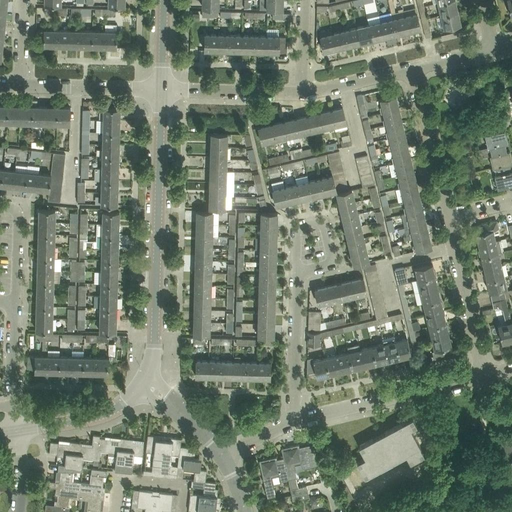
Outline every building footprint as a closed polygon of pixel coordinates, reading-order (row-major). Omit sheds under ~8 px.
[(282,0),(267,0),(267,9),(283,9),(283,8),(282,8),(282,0)] [(448,0),(438,3),(441,15),(457,11),(454,0),(448,0)] [(457,11),(441,15),(444,28),(447,27),(453,25),(460,24),(457,11)] [(391,12),(379,15),(381,22),(382,27),(384,36),(396,34),(393,19),(391,12)] [(417,13),(405,16),(408,31),(420,28),(417,13)] [(405,16),(393,19),(396,34),(408,31),(405,16)] [(428,18),(422,20),(426,37),(432,36),(428,18)] [(381,22),(369,24),(372,39),(384,36),(381,22)] [(369,24),(357,27),(360,42),(372,39),(369,24)] [(357,27),(345,30),(348,45),(360,42),(357,27)] [(43,45),(56,45),(56,29),(44,29),(44,31),(44,37),(43,45)] [(56,45),(68,46),(68,30),(56,29),(56,45)] [(68,46),(80,46),(80,30),(68,30),(68,46)] [(80,46),(92,46),(92,30),(80,30),(80,46)] [(92,46),(104,47),(104,30),(92,30),(92,46)] [(104,30),(104,47),(116,47),(117,31),(104,30)] [(345,30),(333,33),(336,48),(348,45),(345,30)] [(336,48),(333,33),(320,36),(324,51),(336,48)] [(204,50),(218,50),(218,35),(205,34),(204,50)] [(218,50),(232,50),(232,35),(218,35),(218,50)] [(232,50),(245,51),(246,35),(232,35),(232,50)] [(245,51),(259,51),(259,36),(246,35),(245,51)] [(259,51),(273,51),(273,36),(259,36),(259,51)] [(273,36),(273,51),(287,52),(287,41),(285,41),(285,36),(273,36)] [(448,84),(449,105),(467,104),(466,83),(448,84)] [(363,94),(357,95),(361,114),(367,112),(363,94)] [(396,95),(378,100),(380,99),(382,106),(380,107),(381,113),(383,112),(383,113),(399,109),(399,108),(398,108),(396,98),(396,95)] [(0,122),(7,122),(8,99),(3,99),(3,105),(0,104),(0,122)] [(7,122),(20,123),(20,105),(13,105),(13,99),(8,99),(7,122)] [(20,123),(32,123),(33,100),(28,100),(28,106),(20,105),(20,123)] [(32,123),(44,123),(45,106),(37,106),(37,100),(33,100),(32,123)] [(44,123),(57,124),(57,100),(53,100),(53,106),(45,106),(44,123)] [(57,100),(57,124),(70,124),(70,107),(62,106),(62,100),(57,100)] [(104,107),(104,120),(120,120),(120,108),(104,107)] [(342,107),(331,110),(334,125),(335,130),(348,127),(346,122),(345,116),(343,107),(342,107)] [(385,119),(383,119),(384,125),(386,125),(402,122),(402,120),(401,121),(400,116),(399,110),(399,109),(383,113),(384,116),(385,118),(385,119)] [(331,110),(319,113),(322,128),(334,125),(331,110)] [(319,113),(307,116),(310,131),(322,128),(319,113)] [(485,134),(488,146),(490,146),(505,142),(505,143),(508,142),(506,133),(503,133),(498,115),(478,119),(480,127),(485,126),(487,133),(485,134)] [(307,116),(295,119),(299,134),(310,131),(307,116)] [(96,119),(96,132),(103,132),(119,132),(120,120),(104,120),(96,119)] [(295,119),(283,121),(287,137),(288,143),(300,140),(299,134),(295,119)] [(283,121),(271,124),(275,139),(287,137),(283,121)] [(388,131),(386,132),(387,138),(389,137),(389,138),(405,134),(405,133),(404,133),(402,123),(402,122),(386,125),(388,131)] [(275,139),(271,124),(261,127),(261,126),(259,127),(263,142),(275,139)] [(212,133),(212,134),(212,146),(227,146),(227,144),(228,134),(230,134),(231,128),(231,127),(218,127),(217,133),(212,133)] [(103,132),(103,143),(119,144),(119,132),(103,132)] [(252,144),(250,134),(244,136),(246,145),(252,144)] [(391,144),(389,144),(390,150),(392,150),(408,147),(407,145),(405,135),(405,134),(389,138),(391,144)] [(341,140),(342,146),(352,144),(350,138),(341,140)] [(336,142),(326,144),(328,150),(337,147),(336,142)] [(493,167),(494,166),(510,163),(511,162),(511,160),(510,153),(508,154),(505,143),(505,142),(490,146),(488,146),(478,149),(480,157),(490,155),(493,167)] [(103,143),(103,156),(119,156),(119,144),(103,143)] [(326,144),(316,146),(318,152),(328,150),(326,144)] [(471,144),(463,146),(465,152),(472,151),(471,144)] [(8,146),(7,154),(17,155),(18,147),(8,146)] [(212,146),(211,158),(227,159),(227,146),(212,146)] [(18,147),(17,155),(26,156),(27,148),(18,147)] [(394,156),(392,157),(393,163),(395,162),(395,163),(411,159),(411,158),(410,158),(408,148),(408,147),(392,150),(394,156)] [(247,149),(249,159),(255,158),(253,148),(247,149)] [(32,149),(31,156),(41,158),(42,150),(32,149)] [(42,150),(41,158),(50,159),(51,151),(42,150)] [(302,150),(292,152),(294,158),(304,155),(302,150)] [(329,160),(341,157),(339,150),(327,153),(329,160)] [(288,153),(278,155),(280,161),(289,159),(288,153)] [(325,154),(315,156),(317,162),(326,160),(325,154)] [(356,157),(357,163),(369,160),(367,154),(356,157)] [(280,161),(278,155),(269,158),(270,164),(280,161)] [(103,156),(102,168),(118,168),(119,156),(103,156)] [(315,156),(305,158),(307,165),(317,162),(315,156)] [(331,166),(342,164),(341,157),(329,160),(331,166)] [(211,158),(211,170),(226,171),(227,159),(211,158)] [(255,158),(249,159),(252,169),(257,167),(255,158)] [(301,159),(291,162),(293,168),(303,165),(301,159)] [(397,169),(395,169),(396,176),(398,175),(414,172),(413,171),(411,160),(411,159),(395,163),(397,168),(397,169)] [(357,163),(358,169),(370,166),(369,160),(357,163)] [(291,162),(281,164),(283,170),(293,168),(291,162)] [(510,163),(494,166),(496,174),(495,174),(498,187),(511,184),(511,170),(511,171),(511,170),(510,163)] [(15,170),(14,187),(25,188),(27,172),(28,165),(16,164),(15,170)] [(332,173),(344,170),(342,164),(331,166),(332,173)] [(40,166),(28,165),(27,172),(39,173),(40,166)] [(268,167),(269,173),(279,171),(277,165),(268,167)] [(358,169),(360,175),(371,172),(370,166),(358,169)] [(102,168),(102,180),(118,180),(118,168),(102,168)] [(1,185),(14,187),(15,170),(3,169),(1,185)] [(211,170),(211,182),(226,183),(226,171),(211,170)] [(332,173),(333,175),(334,179),(345,177),(344,170),(332,173)] [(25,188),(38,189),(39,173),(27,172),(25,188)] [(360,175),(361,181),(373,178),(371,172),(360,175)] [(400,181),(398,182),(399,188),(401,187),(401,188),(417,184),(416,183),(413,173),(414,173),(414,172),(398,175),(400,181)] [(50,182),(51,176),(51,174),(39,173),(38,189),(49,191),(49,188),(50,182)] [(253,174),(255,184),(261,183),(259,173),(253,174)] [(307,175),(295,178),(297,183),(300,199),(312,196),(309,180),(307,175)] [(335,186),(334,179),(333,175),(320,178),(324,193),(336,190),(335,186)] [(334,179),(335,186),(347,183),(345,177),(334,179)] [(312,196),(324,193),(320,178),(309,180),(312,196)] [(373,178),(361,181),(362,186),(374,184),(373,178)] [(102,180),(101,192),(118,192),(118,180),(102,180)] [(211,182),(210,195),(225,195),(226,183),(211,182)] [(261,183),(255,184),(258,193),(263,192),(261,183)] [(289,202),(300,199),(297,183),(285,186),(289,202)] [(335,186),(336,190),(337,193),(348,190),(347,183),(335,186)] [(403,194),(401,195),(402,201),(404,200),(404,201),(420,197),(419,196),(416,185),(417,185),(417,184),(401,188),(402,194),(403,194)] [(276,205),(289,202),(285,186),(273,189),(276,205)] [(337,193),(340,205),(355,201),(352,189),(348,190),(337,193)] [(118,192),(101,192),(101,204),(117,204),(118,192)] [(225,195),(210,195),(210,205),(209,205),(209,207),(225,208),(225,195)] [(373,207),(379,206),(377,196),(371,198),(373,207)] [(406,207),(404,207),(405,213),(407,213),(423,209),(422,208),(419,198),(420,198),(420,197),(404,201),(405,206),(406,207)] [(267,207),(265,198),(259,199),(261,209),(267,207)] [(340,205),(343,217),(358,213),(355,201),(340,205)] [(388,204),(381,206),(383,215),(389,213),(388,204)] [(39,209),(39,221),(55,222),(55,209),(39,209)] [(408,219),(406,220),(408,225),(410,225),(410,226),(426,222),(425,221),(422,211),(423,210),(423,209),(407,213),(408,219)] [(197,210),(197,223),(213,223),(213,211),(197,210)] [(103,211),(103,223),(119,223),(119,211),(103,211)] [(261,212),(261,224),(277,225),(277,212),(261,212)] [(343,217),(346,229),(360,225),(358,213),(343,217)] [(379,231),(385,230),(383,220),(377,222),(379,231)] [(478,244),(478,245),(496,240),(493,229),(494,229),(493,228),(499,227),(498,222),(495,220),(481,223),(476,231),(476,232),(475,232),(475,233),(476,233),(478,244)] [(39,221),(39,233),(55,234),(55,222),(39,221)] [(407,226),(404,226),(406,235),(409,235),(410,234),(411,238),(413,238),(429,234),(428,233),(425,223),(426,223),(426,222),(410,226),(410,225),(408,225),(407,226)] [(103,223),(103,235),(118,235),(119,223),(103,223)] [(197,223),(197,235),(212,236),(213,223),(197,223)] [(261,224),(261,237),(276,237),(277,225),(261,224)] [(346,229),(349,241),(363,237),(360,225),(346,229)] [(39,233),(38,246),(54,246),(55,234),(39,233)] [(414,244),(412,245),(414,251),(431,247),(431,246),(428,236),(429,235),(429,234),(413,238),(414,244)] [(103,235),(102,247),(118,248),(118,235),(103,235)] [(197,235),(196,247),(212,248),(212,236),(197,235)] [(261,237),(260,249),(276,250),(276,237),(261,237)] [(349,241),(351,253),(366,249),(363,237),(349,241)] [(481,256),(499,252),(504,251),(501,239),(496,240),(478,245),(479,245),(481,256)] [(388,244),(382,245),(385,255),(390,254),(388,244)] [(38,246),(38,258),(54,258),(54,246),(38,246)] [(102,247),(102,259),(118,259),(118,248),(102,247)] [(196,247),(196,260),(212,260),(212,248),(196,247)] [(260,249),(260,261),(276,262),(276,250),(260,249)] [(366,249),(351,253),(354,265),(369,261),(366,249)] [(483,268),(484,268),(501,264),(502,264),(502,263),(501,263),(499,252),(481,256),(484,268),(483,268)] [(38,258),(38,270),(54,270),(61,270),(61,258),(54,258),(38,258)] [(102,259),(102,271),(117,271),(118,259),(102,259)] [(196,260),(196,272),(211,272),(212,260),(196,260)] [(260,261),(260,274),(275,274),(276,262),(260,261)] [(364,266),(365,272),(377,269),(376,263),(364,266)] [(415,267),(417,279),(435,275),(432,264),(433,264),(433,263),(415,267)] [(484,268),(487,280),(504,276),(505,276),(505,275),(504,275),(501,264),(484,268),(484,269),(484,268)] [(394,269),(398,284),(403,283),(402,282),(408,281),(405,266),(394,269)] [(365,272),(367,277),(379,275),(377,269),(365,272)] [(38,270),(37,281),(54,282),(54,270),(38,270)] [(102,271),(101,283),(117,283),(117,271),(102,271)] [(196,272),(195,284),(211,285),(211,272),(196,272)] [(260,274),(259,286),(275,286),(275,274),(260,274)] [(367,277),(368,283),(380,281),(379,275),(367,277)] [(417,279),(420,291),(438,287),(438,286),(435,275),(417,279)] [(504,276),(487,280),(490,291),(489,291),(489,292),(507,288),(507,287),(504,276)] [(363,277),(351,280),(355,295),(367,292),(363,277)] [(351,280),(339,283),(342,298),(355,295),(351,280)] [(37,281),(37,293),(53,294),(54,282),(37,281)] [(368,283),(369,289),(381,286),(380,281),(368,283)] [(101,283),(101,295),(117,295),(117,283),(101,283)] [(339,283),(327,286),(330,301),(342,298),(339,283)] [(195,284),(195,297),(211,297),(211,285),(195,284)] [(259,286),(259,298),(275,299),(275,286),(259,286)] [(330,301),(327,286),(314,289),(318,304),(330,301)] [(369,289),(371,295),(382,292),(381,286),(369,289)] [(420,291),(423,302),(440,298),(438,287),(420,291)] [(490,295),(492,301),(505,298),(504,291),(490,295)] [(371,295),(372,301),(384,298),(382,292),(371,295)] [(37,293),(37,305),(53,306),(53,294),(37,293)] [(101,295),(101,307),(116,307),(117,295),(101,295)] [(195,309),(210,309),(211,297),(195,297),(195,309)] [(259,298),(259,311),(274,311),(275,299),(259,298)] [(372,301),(373,307),(385,304),(384,298),(372,301)] [(423,302),(426,314),(444,310),(444,309),(443,310),(440,298),(423,302)] [(505,298),(492,301),(493,308),(497,307),(502,309),(506,323),(498,325),(497,325),(501,342),(502,342),(511,339),(511,324),(511,322),(505,298)] [(385,304),(373,307),(375,312),(386,310),(385,304)] [(37,305),(37,317),(53,318),(53,306),(37,305)] [(101,307),(100,319),(116,319),(116,307),(101,307)] [(195,309),(194,321),(210,322),(210,309),(195,309)] [(386,310),(375,312),(376,318),(384,317),(388,316),(386,310)] [(426,314),(428,326),(446,322),(443,310),(444,310),(426,314)] [(259,311),(258,323),(274,323),(274,311),(259,311)] [(369,311),(359,313),(361,320),(370,317),(369,311)] [(359,313),(349,315),(351,322),(361,320),(359,313)] [(53,318),(37,317),(36,330),(52,330),(53,318)] [(345,317),(335,319),(337,325),(346,323),(345,317)] [(116,319),(100,319),(100,331),(116,332),(116,319)] [(335,319),(325,321),(327,328),(337,325),(335,319)] [(210,322),(194,321),(194,334),(210,334),(210,322)] [(428,326),(431,338),(449,333),(448,333),(446,322),(428,326)] [(274,323),(258,323),(258,336),(274,336),(274,323)] [(308,332),(308,344),(320,345),(320,332),(308,332)] [(449,333),(431,338),(434,349),(432,349),(434,358),(448,355),(446,347),(452,345),(451,345),(448,334),(449,334),(449,333)] [(383,339),(384,343),(388,361),(388,360),(399,357),(395,340),(394,336),(383,339)] [(407,337),(395,340),(399,357),(411,355),(412,355),(407,337)] [(384,343),(372,345),(376,363),(387,360),(388,361),(384,343)] [(359,344),(347,346),(348,351),(353,369),(364,366),(360,348),(359,344)] [(372,345),(360,348),(364,366),(365,366),(376,363),(372,345)] [(348,351),(337,354),(341,372),(341,371),(353,369),(348,351)] [(337,354),(325,357),(329,374),(341,371),(341,372),(337,354)] [(35,371),(47,371),(47,355),(28,355),(28,368),(35,368),(35,371)] [(47,371),(59,372),(59,356),(47,355),(47,371)] [(59,372),(71,372),(71,356),(59,356),(59,372)] [(71,372),(83,372),(83,356),(71,356),(71,372)] [(83,372),(95,373),(95,356),(83,356),(83,372)] [(95,356),(95,373),(107,373),(108,357),(95,356)] [(329,374),(325,357),(307,361),(307,373),(316,371),(317,377),(318,377),(329,374)] [(196,376),(208,376),(209,360),(196,360),(196,376)] [(208,376),(220,376),(221,360),(209,360),(208,376)] [(220,376),(233,376),(233,361),(221,360),(220,376)] [(233,376),(245,377),(245,361),(233,361),(233,376)] [(245,377),(257,377),(258,361),(245,361),(245,377)] [(258,361),(257,377),(270,377),(270,362),(258,361)] [(425,454),(413,432),(411,428),(417,424),(413,417),(385,431),(385,433),(373,439),(373,438),(359,445),(365,456),(357,461),(357,462),(360,467),(362,470),(365,476),(406,453),(410,461),(425,454)] [(511,433),(500,437),(505,455),(511,453),(511,433)] [(93,434),(92,446),(91,459),(100,460),(101,450),(109,451),(110,438),(100,437),(100,435),(93,434)] [(148,434),(146,451),(154,452),(153,465),(161,466),(164,439),(161,439),(161,436),(156,435),(148,434)] [(164,439),(161,466),(170,467),(172,454),(178,455),(179,455),(181,438),(173,437),(168,436),(168,439),(164,439)] [(121,440),(110,438),(109,451),(117,452),(115,471),(123,472),(127,438),(121,437),(121,440)] [(133,439),(127,438),(123,472),(132,473),(134,454),(143,455),(144,442),(133,441),(133,439)] [(179,455),(178,467),(184,467),(195,469),(194,479),(194,480),(205,481),(206,481),(206,480),(207,469),(200,468),(201,461),(199,458),(194,458),(191,457),(192,454),(193,454),(193,452),(193,451),(188,450),(188,447),(181,446),(182,438),(181,438),(179,455)] [(66,456),(65,465),(74,466),(76,442),(70,441),(70,443),(51,441),(50,453),(57,454),(57,455),(66,456)] [(82,442),(76,442),(74,466),(82,467),(83,458),(91,459),(92,446),(82,445),(82,442)] [(281,447),(284,459),(289,479),(297,477),(293,463),(302,461),(303,468),(318,465),(313,443),(312,443),(313,445),(300,448),(299,444),(281,447)] [(277,456),(259,460),(268,497),(276,495),(273,485),(282,483),(281,481),(289,479),(284,459),(277,461),(277,459),(277,456)] [(48,486),(56,487),(81,490),(81,481),(72,480),(74,466),(65,465),(59,464),(57,481),(49,480),(48,486)] [(330,469),(333,474),(339,471),(336,465),(330,469)] [(81,481),(81,490),(105,492),(105,486),(103,486),(104,476),(106,476),(107,470),(92,468),(90,482),(81,481)] [(345,496),(351,493),(339,471),(333,474),(345,496)] [(191,493),(190,502),(216,504),(217,501),(220,501),(220,497),(220,496),(217,496),(218,488),(215,487),(216,482),(206,481),(205,481),(204,487),(203,494),(191,493)] [(290,488),(292,494),(308,491),(307,484),(290,488)] [(54,504),(54,510),(69,511),(70,497),(80,498),(81,490),(56,487),(56,493),(58,494),(57,504),(54,504)] [(146,507),(145,511),(153,511),(156,494),(153,494),(153,491),(139,489),(138,500),(132,500),(132,506),(146,507)] [(81,490),(80,498),(88,499),(87,511),(102,511),(103,509),(100,509),(102,498),(104,499),(105,492),(81,490)] [(308,491),(292,494),(293,501),(310,497),(308,491)] [(159,495),(156,494),(153,511),(162,511),(163,509),(177,511),(179,496),(173,495),(173,493),(160,492),(159,495)] [(358,506),(351,493),(345,496),(352,509),(358,506)] [(218,511),(219,508),(216,508),(216,504),(190,502),(189,510),(201,511),(218,511)]
